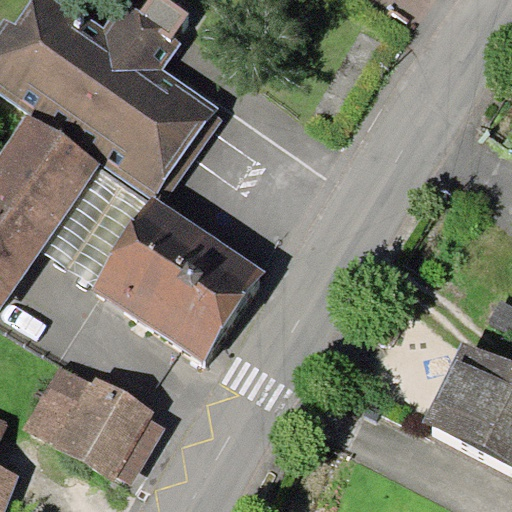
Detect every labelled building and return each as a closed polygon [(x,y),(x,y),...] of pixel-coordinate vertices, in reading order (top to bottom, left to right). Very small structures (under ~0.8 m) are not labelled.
[(42,0),(0,59),(0,93),(150,200),(209,117),(181,97),(152,77),(169,52),(118,15),(100,40),(42,0)] [(209,117),(150,200),(161,207),(219,125),(209,117)] [(0,163),(0,292),(13,275),(41,235),(66,197),(81,177),(84,173),(67,161),(23,131),(0,163)] [(249,293),(81,177),(66,197),(122,237),(96,275),(78,302),(197,379),(228,328),(249,293)] [(122,237),(66,197),(41,235),(96,275),(122,237)] [(511,479),(511,381),(457,352),(437,389),(416,428),(511,479)] [(19,429),(52,449),(86,393),(53,373),(19,429)] [(52,449),(101,479),(136,423),(86,393),(52,449)]
